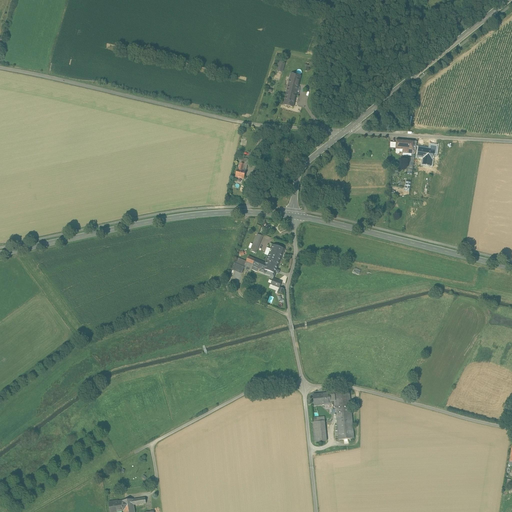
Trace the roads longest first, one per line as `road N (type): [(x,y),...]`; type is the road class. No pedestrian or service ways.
road 1 (unclassified): [(0,70),(238,123),(322,127),(337,136)]
road 2 (track): [(30,511),(257,387),(306,385)]
road 3 (track): [(318,511),(306,385),(289,315),(292,216)]
road 4 (tertiary): [(0,253),(164,217),(292,216)]
road 5 (tertiary): [(292,216),(511,266)]
road 6 (track): [(511,430),(362,389),(306,385)]
road 7 (tertiary): [(352,125),(507,0)]
road 8 (unclassified): [(352,125),(511,141)]
